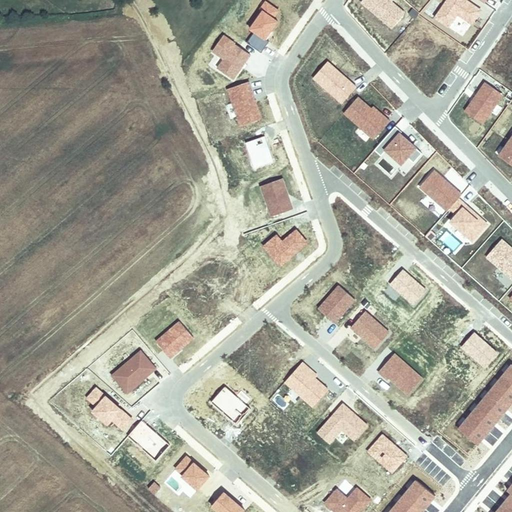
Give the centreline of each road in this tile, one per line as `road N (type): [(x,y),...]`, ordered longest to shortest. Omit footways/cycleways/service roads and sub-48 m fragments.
road 1 (residential): [(271,306),(165,399),(289,511)]
road 2 (residential): [(271,306),(473,483)]
road 3 (residential): [(511,333),(310,167)]
road 4 (residential): [(310,167),(279,74),(331,4)]
road 5 (residential): [(310,167),(335,249),(271,306)]
road 6 (residential): [(433,112),(331,4)]
road 7 (residential): [(433,112),(511,6)]
